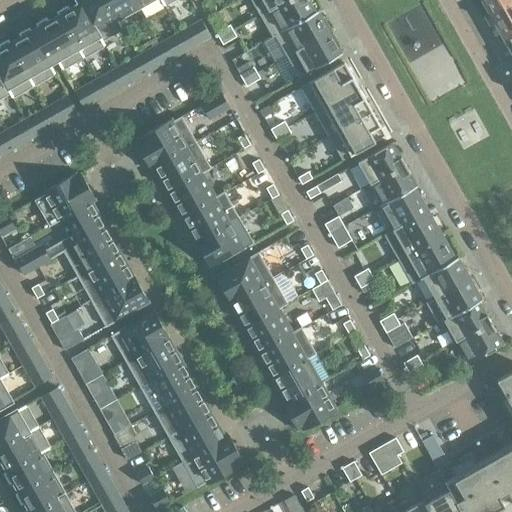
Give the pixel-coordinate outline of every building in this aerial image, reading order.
[(104,45),(78,0),(77,0),(80,4),(70,10),(67,5),(57,11),(83,57),(104,45)] [(78,0),(104,45),(105,44),(102,40),(122,28),(106,0),(78,0)] [(106,0),(122,28),(123,28),(118,20),(138,8),(133,0),(106,0)] [(133,0),(138,8),(153,0),(160,0),(163,5),(164,5),(161,0),(133,0)] [(251,0),(260,15),(286,0),(251,0)] [(315,11),(308,0),(286,0),(260,15),(272,36),(318,10),(318,9),(315,11)] [(481,0),(488,12),(509,0),(481,0)] [(511,0),(509,0),(488,12),(502,37),(511,31),(511,0)] [(322,17),(318,10),(272,36),(272,37),(275,35),(286,55),(330,30),(323,16),(322,17)] [(83,57),(57,11),(56,11),(59,16),(49,22),(46,17),(35,23),(61,69),(83,57)] [(201,19),(195,23),(205,40),(211,37),(201,19)] [(219,38),(233,31),(229,25),(216,33),(219,38)] [(8,39),(7,39),(33,85),(55,73),(29,27),(18,33),(21,37),(10,43),(8,39)] [(338,44),(330,30),(286,55),(298,77),(342,53),(338,45),(338,44)] [(233,31),(219,38),(223,44),(236,37),(233,31)] [(511,54),(511,31),(502,37),(511,54)] [(0,75),(12,97),(33,85),(7,39),(0,43),(0,75)] [(165,40),(152,47),(157,55),(169,49),(165,40)] [(162,64),(174,57),(169,49),(157,55),(162,64)] [(314,111),(358,86),(344,62),(300,87),(314,111)] [(123,63),(110,70),(115,79),(128,72),(123,63)] [(239,74),(243,80),(257,72),(253,67),(239,74)] [(120,88),(133,81),(128,72),(115,79),(120,88)] [(257,72),(243,80),(246,86),(260,78),(257,72)] [(12,97),(0,75),(0,97),(9,93),(11,97),(12,97)] [(371,111),(364,98),(358,86),(314,111),(328,136),(371,111)] [(84,108),(90,105),(80,88),(74,91),(84,108)] [(222,94),(201,105),(209,119),(229,107),(222,94)] [(71,116),(77,112),(67,95),(61,98),(71,116)] [(270,104),(259,110),(264,118),(274,112),(270,104)] [(385,136),(371,111),(328,136),(342,160),(385,136)] [(31,115),(19,122),(24,131),(36,124),(31,115)] [(138,140),(135,142),(150,169),(151,168),(151,167),(158,163),(196,142),(181,116),(173,121),(172,118),(137,138),(138,140)] [(270,129),(273,135),(287,127),(284,121),(270,129)] [(28,140),(41,133),(36,124),(24,131),(28,140)] [(273,135),(277,140),(290,133),(287,127),(273,135)] [(244,134),(237,138),(243,148),(250,144),(244,134)] [(196,142),(158,163),(151,167),(151,168),(150,169),(153,167),(167,191),(210,167),(196,142)] [(405,163),(392,142),(357,162),(369,183),(405,163)] [(264,169),(259,159),(252,163),(258,173),(264,169)] [(379,206),(417,184),(405,163),(369,183),(381,204),(378,205),(379,206)] [(186,213),(224,192),(224,191),(215,196),(202,172),(211,168),(210,167),(167,191),(181,216),(186,213)] [(308,171),(297,177),(302,184),(312,178),(308,171)] [(41,192),(42,195),(34,199),(47,222),(93,195),(80,173),(77,175),(76,173),(41,192)] [(273,184),(266,188),(272,198),(279,194),(273,184)] [(428,210),(414,186),(417,185),(417,184),(379,206),(392,229),(384,234),(384,235),(428,210)] [(310,198),(320,192),(316,186),(306,192),(310,198)] [(224,192),(186,213),(181,216),(195,241),(196,240),(197,240),(238,217),(224,192)] [(23,273),(50,258),(63,251),(106,226),(92,202),(95,200),(93,195),(47,222),(49,226),(57,221),(67,238),(45,250),(42,244),(15,260),(23,273)] [(280,214),(286,224),(293,220),(287,210),(280,214)] [(441,234),(428,210),(384,235),(398,259),(441,234)] [(7,215),(0,218),(0,232),(2,236),(15,228),(7,215)] [(253,243),(238,217),(197,240),(196,240),(195,241),(210,267),(253,243)] [(340,220),(326,228),(330,234),(343,226),(340,220)] [(120,251),(106,226),(63,251),(77,275),(120,251)] [(333,239),(347,232),(343,226),(330,234),(333,239)] [(454,257),(441,234),(398,259),(411,283),(457,256),(454,257)] [(307,244),(300,248),(306,259),(313,255),(307,244)] [(132,276),(134,275),(120,251),(77,275),(91,301),(133,277),(132,276)] [(231,301),(273,278),(258,252),(215,276),(230,303),(232,302),(231,301)] [(457,256),(411,283),(412,283),(423,277),(434,297),(425,302),(426,302),(469,277),(457,256)] [(367,268),(354,276),(357,282),(371,274),(367,268)] [(327,280),(321,269),(314,273),(320,284),(327,280)] [(360,288),(374,280),(371,274),(357,282),(360,288)] [(106,326),(149,302),(134,275),(132,276),(133,277),(91,301),(106,326)] [(481,298),(469,277),(426,302),(438,323),(481,298)] [(287,303),(273,278),(231,301),(232,302),(230,303),(244,327),(287,303)] [(44,294),(38,284),(31,288),(37,298),(44,294)] [(455,341),(490,321),(479,300),(482,299),(481,298),(438,323),(438,324),(444,320),(455,341)] [(244,327),(258,352),(301,328),(301,327),(292,331),(279,308),(287,303),(244,327)] [(58,319),(52,309),(45,313),(51,323),(58,319)] [(125,361),(167,338),(169,337),(154,311),(111,335),(125,361)] [(306,312),(296,318),(301,327),(301,328),(311,322),(306,312)] [(396,319),(393,313),(379,321),(382,327),(396,319)] [(84,339),(83,339),(78,328),(74,330),(66,315),(50,324),(65,350),(84,339)] [(349,319),(342,323),(348,334),(355,330),(349,319)] [(382,327),(386,332),(399,325),(396,319),(382,327)] [(490,321),(455,341),(467,362),(503,342),(490,321)] [(25,328),(16,333),(23,345),(32,340),(25,328)] [(258,352),(272,377),(315,353),(301,328),(258,352)] [(7,338),(14,350),(23,345),(16,333),(7,338)] [(125,361),(140,386),(183,362),(169,337),(167,338),(125,361)] [(364,345),(357,349),(363,359),(370,355),(364,345)] [(321,382),(307,358),(316,353),(315,353),(272,377),(286,401),(284,402),(284,403),(321,382)] [(403,362),(406,368),(420,361),(417,355),(403,362)] [(406,368),(409,374),(423,366),(420,361),(406,368)] [(154,411),(192,390),(197,387),(183,362),(140,386),(154,411)] [(384,380),(376,367),(363,375),(371,388),(384,380)] [(92,380),(86,369),(79,373),(85,384),(92,380)] [(31,380),(34,386),(52,376),(48,370),(31,380)] [(511,407),(511,447),(454,480),(463,497),(456,501),(462,511),(492,511),(511,501),(511,370),(496,380),(511,407)] [(8,374),(0,378),(0,406),(11,400),(0,379),(0,378),(8,374)] [(337,410),(336,408),(321,382),(284,403),(284,402),(282,403),(298,430),(301,428),(302,430),(337,410)] [(40,396),(44,402),(61,393),(58,386),(40,396)] [(168,436),(206,415),(211,412),(197,387),(192,390),(154,411),(168,436)] [(106,405),(100,394),(93,398),(99,409),(106,405)] [(0,447),(37,426),(25,405),(0,419),(0,447)] [(182,460),(182,461),(227,435),(226,434),(224,435),(211,412),(206,415),(168,436),(168,437),(177,432),(190,456),(182,460)] [(121,430),(115,419),(108,423),(113,434),(121,430)] [(78,423),(70,428),(77,440),(85,435),(78,423)] [(3,473),(49,447),(37,426),(0,447),(0,460),(2,460),(7,470),(3,473)] [(77,440),(70,428),(61,433),(68,445),(77,440)] [(182,461),(197,487),(205,482),(206,484),(221,476),(241,465),(240,463),(243,461),(228,433),(226,434),(227,435),(182,461)] [(436,435),(428,440),(440,464),(449,460),(436,435)] [(395,437),(389,440),(397,454),(403,451),(395,437)] [(397,454),(389,440),(383,444),(391,458),(397,454)] [(135,455),(129,444),(122,448),(128,459),(135,455)] [(15,493),(15,494),(53,473),(41,453),(50,448),(49,447),(3,473),(9,483),(13,481),(19,491),(15,493)] [(355,478),(361,475),(353,461),(347,464),(355,478)] [(102,464),(93,469),(100,482),(109,477),(102,464)] [(347,464),(341,467),(349,482),(355,478),(347,464)] [(100,482),(93,469),(84,474),(91,487),(100,482)] [(149,480),(143,469),(136,473),(142,484),(149,480)] [(30,511),(32,511),(64,494),(53,473),(15,494),(21,504),(25,502),(31,511),(30,511)] [(444,480),(419,494),(429,511),(462,511),(456,501),(444,480)] [(307,487),(300,491),(306,501),(313,497),(307,487)] [(156,509),(170,502),(162,488),(149,496),(156,509)] [(74,511),(64,494),(32,511),(74,511)] [(429,511),(419,494),(422,500),(402,511),(429,511)] [(294,495),(287,499),(293,509),(300,505),(294,495)]
